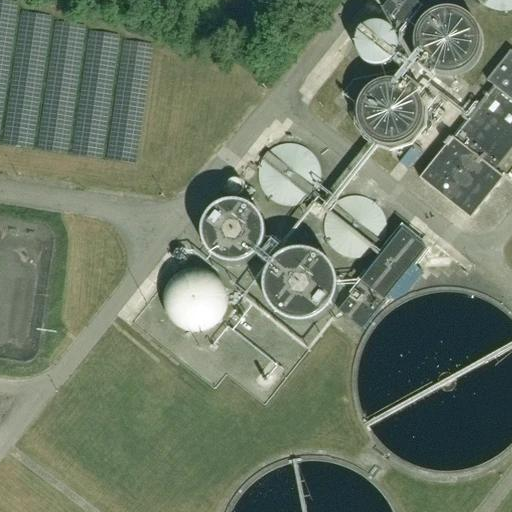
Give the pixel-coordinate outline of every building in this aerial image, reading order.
[(413,0),(391,0),(382,11),(402,28),(421,6),(413,0)] [(511,0),(476,0),(486,8),(498,12),(509,12),(511,10),(511,0)] [(426,67),(434,73),(444,77),(456,77),(466,73),(475,66),(481,56),(482,44),(480,32),(473,22),(463,16),(451,13),(439,15),(428,21),(422,29),(418,39),(418,49),(420,58),(426,67)] [(378,64),(387,62),(393,56),(397,49),(397,41),(394,33),(386,26),(376,23),(366,26),(358,33),(356,44),(357,52),(362,59),(370,63),(378,64)] [(495,172),(511,150),(511,52),(511,51),(495,72),(502,78),(420,180),(471,220),(504,179),(495,172)] [(373,150),(384,154),(396,155),(407,152),(417,145),(424,135),(427,123),(425,111),(419,100),(410,92),(398,88),(386,88),(375,92),(366,100),(360,110),(358,121),(360,132),(365,142),(373,150)] [(272,201),(282,206),(292,207),(302,204),(311,199),(317,191),(320,181),(320,171),(317,161),(310,153),(301,147),(291,145),(280,147),(271,152),(263,160),(259,171),(260,182),(264,193),(272,201)] [(335,252),(343,258),(354,261),(365,260),(375,256),(382,248),(387,239),(389,227),(386,216),(379,206),(369,200),(357,198),(347,199),(337,204),(330,212),(326,222),(325,233),(328,243),(335,252)] [(317,218),(325,208),(316,200),(308,210),(317,218)] [(220,262),(230,267),(240,268),(251,266),(259,260),(266,252),(269,242),(269,232),(266,221),(259,213),(249,208),(239,206),(228,207),(218,213),(211,221),(207,232),(208,243),(212,254),(220,262)] [(267,288),(267,301),(271,312),(279,322),(288,329),(300,332),(312,332),(323,328),(333,321),(340,312),(343,301),(344,289),(341,278),(335,269),(326,262),(315,257),(303,256),(290,259),(279,266),(271,276),(267,288)] [(415,266),(390,297),(396,301),(406,296),(424,273),(415,266)] [(186,335),(196,337),(207,334),(217,328),(223,319),(227,309),(226,297),(221,287),(213,279),(202,274),(190,274),(179,278),(170,286),(165,294),(164,304),(165,315),(170,324),(177,331),(186,335)]
